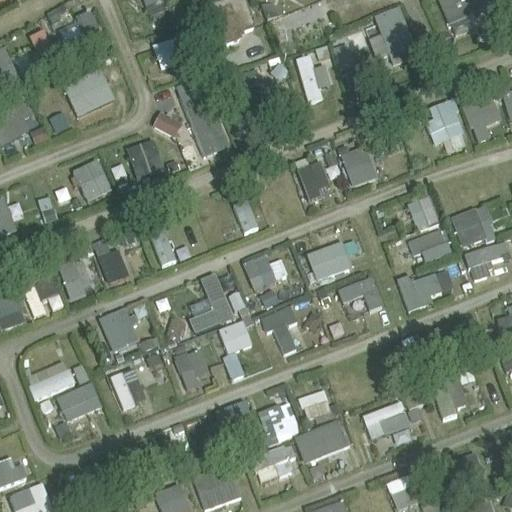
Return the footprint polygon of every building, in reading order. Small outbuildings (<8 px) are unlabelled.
[(169,0),(141,0),(146,12),(171,3),(169,0)] [(222,44),(228,47),(237,44),(240,37),(241,37),(253,33),(255,28),(244,0),(234,0),(209,9),(222,44)] [(445,0),(441,2),(438,3),(449,28),(497,8),(493,0),(445,0)] [(511,15),(511,0),(498,0),(506,18),(511,15)] [(268,25),(282,19),(279,12),(268,7),(262,10),(268,25)] [(382,39),(390,60),(393,70),(418,60),(399,12),(375,21),(382,39)] [(76,20),(84,39),(67,46),(72,59),(105,46),(92,14),(76,20)] [(154,50),(162,74),(192,64),(184,40),(154,50)] [(52,48),(60,67),(71,62),(63,43),(52,48)] [(333,52),(340,73),(354,69),(347,47),(333,52)] [(189,52),(192,62),(200,60),(196,50),(189,52)] [(9,91),(9,90),(20,84),(4,52),(0,53),(0,73),(0,74),(0,84),(1,86),(5,84),(9,91)] [(296,64),(309,108),(323,104),(319,93),(318,87),(328,84),(325,70),(314,73),(310,60),(296,64)] [(39,83),(38,81),(29,61),(19,66),(17,67),(27,89),(29,88),(39,83)] [(204,74),(200,63),(192,65),(196,77),(204,74)] [(270,78),(279,86),(288,76),(279,68),(270,78)] [(63,91),(78,122),(116,104),(101,73),(63,91)] [(256,73),(241,78),(244,90),(260,86),(256,73)] [(357,74),(343,76),(349,105),(363,102),(357,74)] [(204,161),(230,151),(204,82),(177,92),(204,161)] [(14,100),(26,93),(20,84),(9,90),(14,100)] [(275,86),(248,94),(260,135),(275,131),(273,125),(286,122),(275,86)] [(511,125),(511,124),(511,96),(503,99),(511,125)] [(473,132),(484,128),(499,122),(490,100),(464,110),(473,132)] [(443,145),(461,138),(464,137),(456,117),(459,116),(454,103),(429,114),(434,124),(426,128),(435,149),(443,145)] [(33,119),(27,107),(0,121),(0,148),(1,151),(29,136),(23,124),(33,119)] [(50,123),(56,138),(71,131),(64,117),(50,123)] [(161,117),(154,130),(175,142),(182,128),(161,117)] [(31,136),(37,149),(49,144),(43,131),(31,136)] [(364,145),(366,150),(371,152),(376,150),(373,141),(364,145)] [(165,176),(154,145),(127,154),(138,186),(165,176)] [(350,157),(347,149),(337,153),(340,161),(350,157)] [(365,151),(341,160),(353,191),(377,182),(365,151)] [(325,161),(330,172),(337,169),(339,168),(335,157),(325,161)] [(73,177),(88,207),(112,195),(97,165),(73,177)] [(180,173),(177,165),(167,168),(170,177),(180,173)] [(310,205),(321,201),(319,195),(320,194),(329,191),(320,166),(298,175),(310,205)] [(129,192),(130,192),(126,183),(117,187),(121,196),(129,192)] [(293,214),(289,200),(298,197),(294,184),(269,192),(276,218),(293,214)] [(417,234),(441,226),(432,199),(408,207),(417,234)] [(38,205),(46,227),(58,223),(55,212),(53,213),(49,201),(38,205)] [(83,210),(79,202),(72,205),(76,213),(83,210)] [(241,237),(258,233),(251,202),(234,206),(241,237)] [(4,203),(0,204),(0,242),(17,236),(4,203)] [(451,224),(463,252),(486,243),(487,247),(496,243),(490,229),(493,228),(486,210),(451,224)] [(130,231),(118,236),(123,249),(135,245),(130,231)] [(441,235),(441,234),(409,246),(414,261),(422,258),(426,268),(452,258),(448,247),(450,246),(446,233),(441,235)] [(98,262),(110,258),(105,244),(93,249),(98,262)] [(172,246),(155,250),(160,270),(177,265),(172,246)] [(352,272),(348,261),(348,260),(347,259),(343,249),(342,246),(307,259),(313,274),(317,285),(352,272)] [(475,285),(487,281),(483,268),(491,266),(503,262),(511,259),(507,246),(464,259),(469,273),(471,272),(475,285)] [(90,247),(75,253),(80,264),(94,259),(90,247)] [(110,258),(98,262),(109,289),(130,280),(119,254),(110,258)] [(56,263),(71,306),(86,301),(83,291),(90,289),(82,266),(75,269),(71,258),(56,263)] [(269,269),(265,259),(243,268),(255,296),(277,286),(276,284),(288,279),(282,264),(269,269)] [(29,274),(34,287),(47,281),(42,268),(29,274)] [(26,276),(19,279),(22,287),(29,284),(26,276)] [(208,303),(214,315),(195,323),(190,325),(195,338),(233,322),(215,279),(201,285),(208,303)] [(409,317),(421,312),(419,305),(431,300),(442,296),(436,279),(412,287),(410,281),(397,285),(409,317)] [(40,286),(36,291),(34,288),(23,293),(35,322),(46,317),(42,306),(60,298),(52,281),(52,280),(42,284),(40,286)] [(338,296),(343,308),(363,300),(369,316),(382,311),(371,283),(338,296)] [(12,290),(0,295),(0,326),(3,335),(26,326),(12,290)] [(273,294),(260,300),(266,313),(279,306),(273,294)] [(327,297),(319,300),(323,309),(331,306),(327,297)] [(273,334),(284,359),(296,353),(286,331),(297,326),(290,310),(261,323),(267,336),(273,334)] [(239,314),(242,322),(250,319),(247,311),(239,314)] [(126,312),(99,324),(113,357),(140,346),(133,329),(138,327),(135,319),(130,321),(126,312)] [(323,322),(313,316),(304,328),(314,335),(323,322)] [(242,323),(246,332),(254,328),(251,319),(242,323)] [(511,320),(510,321),(497,325),(507,356),(511,354),(511,320)] [(172,321),(166,339),(180,343),(186,326),(172,321)] [(476,323),(454,331),(465,363),(497,351),(493,340),(484,343),(476,323)] [(243,326),(219,335),(229,359),(252,350),(243,326)] [(463,364),(449,328),(434,334),(444,357),(432,362),(437,374),(463,364)] [(404,345),(411,361),(422,356),(415,340),(404,345)] [(157,341),(139,348),(142,356),(160,349),(157,341)] [(178,361),(186,357),(187,357),(184,348),(175,352),(178,361)] [(195,379),(206,374),(199,354),(187,359),(186,357),(178,361),(175,362),(188,395),(199,390),(196,382),(195,379)] [(159,358),(146,362),(150,372),(163,368),(159,358)] [(430,376),(422,359),(413,363),(421,380),(430,376)] [(511,374),(511,362),(502,366),(506,376),(511,374)] [(67,363),(48,372),(52,381),(29,392),(35,405),(77,386),(67,363)] [(391,373),(409,415),(424,409),(407,367),(391,373)] [(240,368),(228,373),(232,384),(245,379),(240,368)] [(74,376),(80,388),(90,383),(84,371),(75,376),(74,376)] [(136,372),(110,383),(123,414),(149,404),(136,372)] [(471,372),(458,376),(461,387),(474,383),(471,372)] [(355,377),(331,383),(337,407),(361,401),(355,377)] [(467,409),(458,382),(432,390),(443,423),(456,419),(454,413),(467,409)] [(58,400),(67,425),(103,412),(94,388),(58,400)] [(54,412),(49,403),(39,408),(44,417),(54,412)] [(260,441),(246,405),(216,417),(219,426),(230,453),(260,441)] [(363,421),(367,432),(380,427),(385,438),(385,440),(411,430),(406,417),(405,417),(401,407),(363,421)] [(330,417),(332,421),(341,418),(338,408),(329,412),(328,412),(330,417)] [(298,430),(294,421),(286,424),(280,411),(280,409),(257,418),(267,441),(264,442),(267,450),(299,438),(298,430)] [(423,422),(419,412),(408,417),(412,426),(423,422)] [(55,431),(60,443),(71,438),(66,426),(55,431)] [(351,449),(347,438),(343,440),(337,426),(295,443),(305,468),(351,449)] [(185,434),(182,427),(172,430),(175,438),(185,434)] [(173,461),(167,447),(147,454),(152,468),(173,461)] [(289,464),(296,461),(291,449),(284,452),(283,451),(249,465),(255,477),(257,476),(274,470),(279,480),(279,481),(293,475),(289,464)] [(462,496),(486,488),(475,458),(451,466),(462,496)] [(121,461),(108,466),(112,478),(107,480),(109,484),(103,486),(108,499),(132,490),(121,461)] [(0,492),(27,482),(23,470),(15,473),(11,463),(0,467),(0,492)] [(231,467),(236,479),(245,475),(241,463),(231,467)] [(204,511),(212,511),(242,502),(231,470),(194,483),(204,511)] [(507,487),(503,478),(492,482),(495,491),(507,487)] [(417,490),(392,500),(396,511),(405,511),(434,500),(428,485),(417,490)] [(36,508),(26,511),(51,511),(42,489),(30,494),(36,508)] [(187,511),(179,489),(155,498),(160,511),(187,511)] [(94,499),(99,509),(107,505),(103,495),(94,499)] [(81,496),(71,501),(75,511),(85,507),(81,496)] [(144,500),(133,504),(136,511),(137,511),(147,508),(144,500)]
